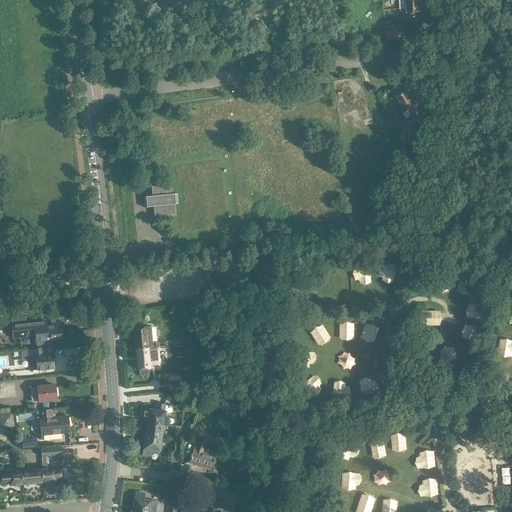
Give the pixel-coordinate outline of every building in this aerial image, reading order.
[(405,1),(399,1),(399,9),(402,9),(402,20),(415,19),(415,16),(429,15),(428,0),(421,0),(405,1)] [(414,121),(424,115),(429,113),(426,107),(421,110),(419,104),(417,105),(411,93),(409,94),(407,91),(397,96),(395,97),(397,100),(399,99),(405,111),(411,109),(413,114),(411,115),(414,121)] [(414,129),(402,148),(406,150),(418,132),(414,129)] [(153,206),(154,216),(155,226),(176,224),(177,238),(235,232),(227,154),(169,160),(170,174),(150,176),(151,186),(152,196),(143,197),(144,207),(153,206)] [(61,299),(55,303),(58,308),(64,303),(61,299)] [(13,338),(36,335),(37,335),(36,332),(47,331),(46,326),(46,321),(26,323),(25,317),(11,319),(13,338)] [(46,326),(47,331),(36,332),(37,335),(36,335),(37,347),(51,345),(50,339),(61,338),(60,328),(63,328),(63,322),(53,323),(53,325),(46,326)] [(146,326),(134,327),(136,349),(148,348),(153,347),(151,327),(146,327),(146,326)] [(148,348),(136,349),(138,369),(140,376),(149,375),(149,368),(150,368),(149,363),(158,362),(156,347),(153,347),(148,348)] [(20,358),(21,370),(25,370),(25,372),(29,372),(29,369),(33,369),(33,370),(41,369),(41,368),(44,368),(44,370),(49,370),(49,367),(51,367),(51,366),(53,366),(52,355),(50,356),(50,354),(46,355),(45,348),(25,350),(26,355),(21,355),(21,357),(20,358)] [(197,358),(189,360),(197,383),(204,380),(197,358)] [(170,389),(181,388),(181,375),(169,377),(170,389)] [(39,401),(56,399),(55,385),(30,387),(31,401),(39,401)] [(178,391),(164,392),(165,400),(179,399),(178,391)] [(157,403),(156,410),(142,408),(141,417),(140,417),(140,421),(147,421),(147,422),(163,424),(165,404),(157,403)] [(68,416),(55,418),(54,409),(37,410),(36,411),(37,420),(39,420),(41,435),(70,432),(68,416)] [(145,435),(161,437),(163,424),(147,422),(145,435)] [(185,435),(192,437),(196,426),(188,424),(185,435)] [(159,450),(161,437),(145,435),(143,455),(151,456),(152,449),(159,450)] [(23,439),(23,447),(38,445),(37,438),(23,439)] [(214,454),(217,444),(207,441),(197,438),(194,448),(193,448),(189,463),(210,469),(215,454),(214,454)] [(42,468),(43,482),(55,481),(55,479),(68,477),(67,468),(51,469),(51,468),(47,468),(46,456),(61,455),(60,447),(41,449),(42,468)] [(21,470),(23,484),(43,482),(42,468),(42,469),(42,470),(38,470),(38,469),(29,470),(29,471),(22,472),(21,470)] [(10,485),(23,484),(21,470),(12,471),(13,473),(0,473),(1,483),(10,482),(10,485)] [(131,511),(130,511),(135,511),(155,511),(157,502),(151,501),(143,500),(144,494),(135,493),(132,511),(131,511)]
